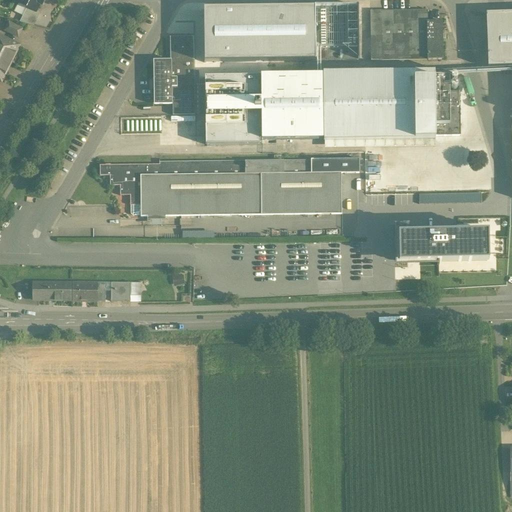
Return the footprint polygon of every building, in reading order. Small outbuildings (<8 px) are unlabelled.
[(19,0),(18,3),(14,12),(22,16),(27,8),(35,12),(36,12),(39,4),(41,5),(43,0),(19,0)] [(35,12),(27,8),(22,16),(36,21),(40,14),(36,12),(35,12)] [(266,11),(203,12),(204,60),(254,59),(254,63),(270,63),(270,59),(356,58),(356,8),(265,9),(266,11)] [(427,11),(370,11),(370,61),(442,60),(442,22),(441,22),(427,23),(427,11)] [(511,13),(486,14),(487,67),(511,66),(511,13)] [(36,21),(22,16),(19,22),(33,26),(36,21)] [(22,29),(8,23),(4,31),(18,37),(22,29)] [(18,46),(0,36),(0,81),(1,82),(18,46)] [(193,37),(169,37),(170,63),(155,63),(156,103),(171,102),(171,79),(194,79),(193,37)] [(434,74),(204,77),(205,145),(261,144),(261,141),(435,139),(435,137),(434,93),(434,74)] [(171,102),(172,102),(173,116),(195,115),(194,79),(171,79),(171,102)] [(434,93),(435,137),(460,137),(459,93),(434,93)] [(310,161),(159,163),(159,165),(99,166),(99,176),(109,176),(110,186),(120,186),(120,196),(130,196),(130,206),(140,206),(140,217),(341,215),(341,174),(358,174),(358,159),(310,160),(310,161)] [(480,194),(419,195),(419,205),(481,204),(480,194)] [(394,226),(395,268),(403,267),(438,267),(438,263),(488,262),(488,232),(408,233),(408,225),(394,226)] [(183,276),(172,278),(173,285),(184,284),(183,276)] [(71,284),(32,283),(32,300),(43,300),(43,301),(71,301),(71,284)] [(129,283),(111,283),(110,302),(130,302),(130,289),(129,289),(129,283)] [(96,284),(72,284),(72,302),(105,302),(105,289),(96,289),(96,284)]
